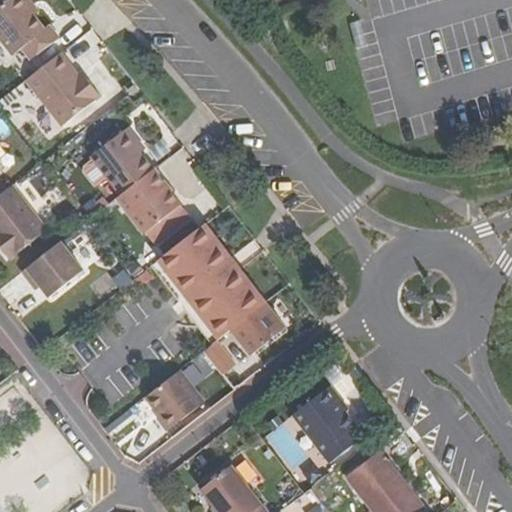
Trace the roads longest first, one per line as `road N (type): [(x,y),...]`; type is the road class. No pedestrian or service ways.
road 1 (residential): [(167,0),(391,259)]
road 2 (residential): [(374,316),(337,334),(130,486)]
road 3 (residential): [(0,317),(130,486)]
